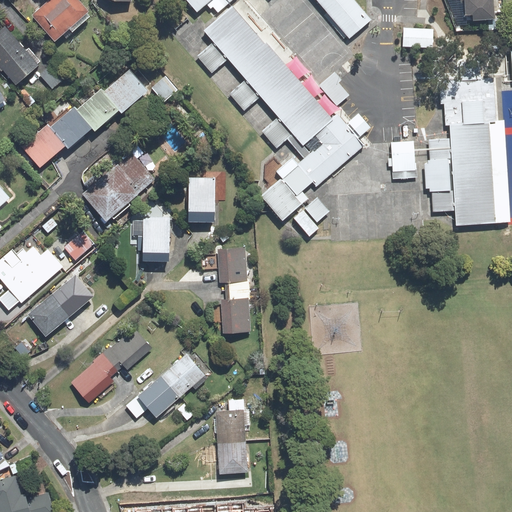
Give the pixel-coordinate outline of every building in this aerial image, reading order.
[(69,33),(89,14),(76,0),(45,0),(28,16),(51,42),(65,29),(69,33)] [(179,0),(191,14),(208,0),(179,0)] [(347,0),(312,0),(350,45),(371,28),(347,0)] [(450,0),(451,4),(461,4),(461,16),(469,16),(469,20),(489,20),(488,0),(450,0)] [(229,6),(200,31),(211,43),(226,60),(243,80),(258,98),(276,118),(291,135),(300,146),(330,120),(261,40),(260,41),(229,6)] [(23,51),(2,26),(0,27),(0,71),(12,85),(39,62),(27,48),(23,51)] [(430,35),(399,33),(397,55),(428,57),(430,35)] [(226,60),(211,43),(195,57),(210,74),(226,60)] [(57,59),(38,75),(51,90),(70,74),(57,59)] [(144,90),(125,69),(101,93),(97,88),(75,109),(71,106),(48,128),(44,124),(18,148),(37,168),(60,146),(65,151),(88,129),(92,132),(114,111),(118,115),(144,90)] [(177,90),(164,75),(149,88),(161,103),(177,90)] [(258,98),(243,80),(227,94),(242,111),(258,98)] [(35,102),(24,88),(17,94),(28,107),(35,102)] [(291,135),(276,118),(260,131),(275,149),(291,135)] [(255,194),(283,225),(364,154),(336,123),(255,194)] [(511,229),(511,227),(502,124),(447,129),(457,234),(511,229)] [(451,168),(448,144),(428,146),(430,170),(451,168)] [(418,147),(390,148),(391,185),(419,184),(418,147)] [(103,223),(155,176),(134,153),(117,168),(113,164),(78,195),(103,223)] [(212,171),(185,170),(184,211),(211,212),(212,171)] [(450,213),(448,192),(428,194),(430,215),(450,213)] [(318,204),(293,224),(307,240),(331,220),(318,204)] [(166,216),(140,215),(139,253),(165,253),(166,216)] [(57,225),(51,218),(41,227),(46,234),(57,225)] [(94,243),(81,228),(61,247),(74,261),(94,243)] [(20,304),(60,266),(45,250),(39,255),(32,247),(26,253),(22,249),(16,255),(10,249),(0,259),(0,281),(7,289),(0,296),(0,303),(8,312),(18,302),(20,304)] [(247,332),(243,247),(216,249),(216,253),(198,254),(199,269),(215,268),(216,283),(222,283),(223,300),(219,300),(221,334),(247,332)] [(348,251),(303,252),(304,281),(349,280),(348,251)] [(92,294),(73,273),(26,315),(44,336),(92,294)] [(152,345),(133,324),(68,383),(87,405),(113,382),(109,377),(120,367),(124,371),(152,345)] [(224,351),(217,358),(226,369),(234,362),(224,351)] [(206,379),(184,353),(135,395),(139,399),(128,408),(136,417),(145,409),(154,419),(172,404),(182,417),(190,410),(179,397),(191,387),(193,390),(206,379)] [(246,471),(242,399),(227,399),(228,411),(215,411),(218,473),(246,471)] [(0,511),(52,511),(47,492),(13,500),(7,477),(0,478),(0,511)] [(197,511),(199,508),(185,501),(180,511),(164,503),(161,509),(150,504),(146,511),(197,511)]
